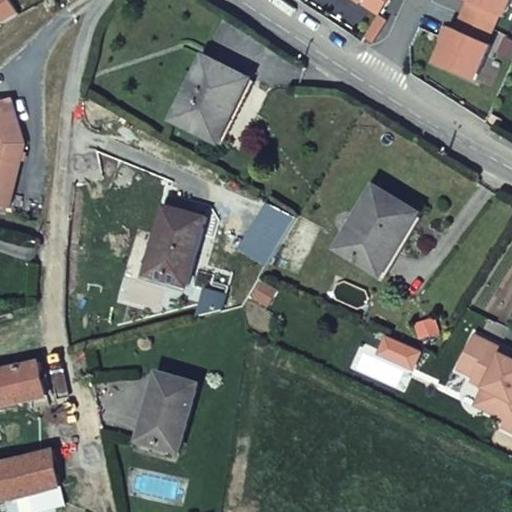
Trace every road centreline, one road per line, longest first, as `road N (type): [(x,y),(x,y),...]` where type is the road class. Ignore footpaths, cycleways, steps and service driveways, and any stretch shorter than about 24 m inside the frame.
road 1 (residential): [(57,347),(56,253),(74,80),(103,0)]
road 2 (track): [(99,511),(57,347)]
road 3 (tertiary): [(374,85),(511,165)]
road 4 (tertiary): [(242,0),(374,85)]
